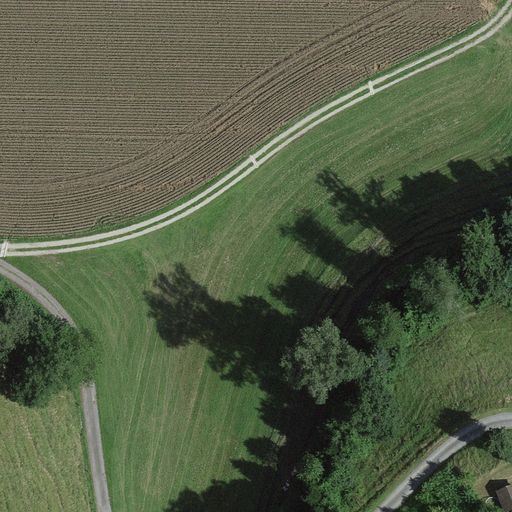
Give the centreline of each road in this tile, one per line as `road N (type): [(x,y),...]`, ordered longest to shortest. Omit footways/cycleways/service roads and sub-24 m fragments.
road 1 (track): [(511,9),(459,52),(325,117),(176,222),(74,251),(0,255)]
road 2 (track): [(102,511),(88,366),(62,317),(0,270)]
road 3 (track): [(511,426),(487,427),(443,455),(378,511)]
